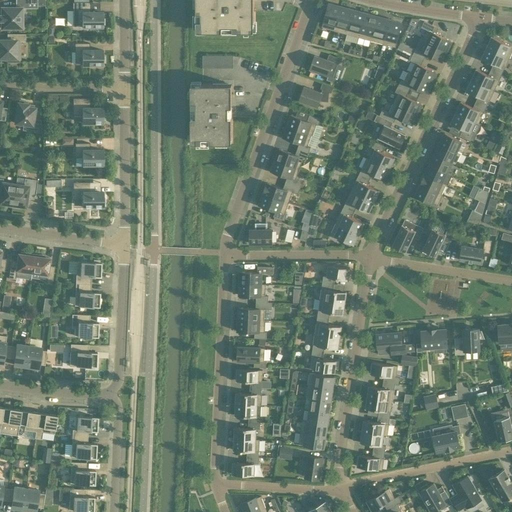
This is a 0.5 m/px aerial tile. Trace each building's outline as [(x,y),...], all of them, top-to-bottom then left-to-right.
[(0,20),(1,20),(1,28),(22,28),(22,7),(26,3),(37,3),(36,0),(22,0),(23,2),(16,2),(16,7),(1,7),(1,15),(0,14),(0,20)] [(253,0),(201,0),(202,1),(197,1),(197,6),(196,6),(196,31),(222,31),(222,26),(233,26),(233,31),(244,31),(244,26),(254,26),(254,21),(254,11),(253,0)] [(88,26),(88,28),(98,28),(98,26),(103,26),(103,24),(104,24),(104,18),(103,18),(103,12),(99,12),(99,2),(72,2),(72,26),(88,26)] [(322,27),(334,30),(341,6),(328,3),(322,27)] [(353,10),(341,6),(334,30),(346,34),(353,10)] [(365,13),(353,10),(346,34),(359,37),(365,13)] [(377,16),(365,13),(359,37),(371,40),(377,16)] [(389,20),(377,16),(371,40),(383,43),(389,20)] [(389,20),(383,43),(394,46),(396,41),(397,41),(398,36),(401,25),(402,23),(389,20)] [(425,41),(446,51),(451,41),(436,33),(438,28),(424,21),(421,27),(430,31),(425,41)] [(407,26),(401,25),(398,36),(402,37),(407,26)] [(25,41),(25,34),(7,34),(7,40),(0,40),(0,57),(7,58),(7,61),(19,61),(19,56),(16,53),(16,48),(19,45),(19,41),(25,41)] [(486,47),(509,58),(511,51),(511,46),(499,40),(500,38),(494,35),(493,37),(492,37),(486,47)] [(415,48),(413,54),(423,59),(426,54),(441,61),(446,51),(425,41),(421,50),(415,48)] [(74,43),(75,64),(88,64),(88,67),(99,66),(99,64),(103,64),(103,62),(104,62),(104,56),(103,57),(103,50),(89,50),(89,43),(74,43)] [(491,69),(502,74),(509,58),(486,47),(481,58),(493,63),(491,69)] [(332,76),(337,64),(338,64),(340,58),(329,54),(327,60),(315,55),(310,69),(329,75),(332,76)] [(408,71),(431,82),(436,72),(421,65),(423,59),(413,54),(410,60),(414,62),(410,72),(408,71)] [(471,80),(494,90),(502,74),(491,69),(488,75),(476,69),(471,80)] [(398,86),(409,91),(411,85),(426,92),(427,92),(428,93),(431,87),(429,87),(431,82),(408,71),(403,81),(401,79),(398,86)] [(486,107),(494,90),(471,80),(466,91),(478,96),(475,102),(486,107)] [(196,95),(191,94),(191,142),(216,142),(221,142),(221,137),(232,137),(232,117),(232,84),(212,84),(201,84),(196,84),(196,95)] [(328,102),(329,92),(322,89),(321,92),(304,86),(299,100),(318,107),(320,101),(328,102)] [(398,93),(393,103),(416,114),(421,103),(406,96),(409,91),(398,86),(395,92),(398,93)] [(103,122),(103,120),(104,120),(104,114),(103,114),(103,108),(89,108),(89,98),(73,98),(73,116),(81,116),(81,122),(89,122),(89,124),(99,124),(99,122),(103,122)] [(40,132),(40,120),(33,119),(35,108),(28,107),(28,104),(27,104),(27,102),(19,100),(19,103),(18,102),(15,123),(24,124),(23,129),(30,130),(30,131),(40,132)] [(475,121),(479,123),(486,107),(475,102),(473,107),(461,102),(456,112),(475,121)] [(382,109),(379,115),(392,122),(394,122),(396,117),(412,124),(416,114),(393,103),(389,112),(382,109)] [(470,131),(475,121),(456,112),(451,123),(463,129),(460,134),(471,139),(474,133),(470,131)] [(350,114),(346,122),(353,125),(356,117),(350,114)] [(392,122),(379,115),(377,114),(375,120),(384,125),(378,137),(399,147),(405,134),(390,127),(392,122)] [(287,126),(313,135),(316,124),(318,125),(321,119),(309,115),(307,120),(291,115),(287,126)] [(299,143),(297,148),(308,152),(311,146),(308,145),(311,135),(313,135),(287,126),(283,137),(299,143)] [(444,133),(439,144),(461,153),(456,151),(461,141),(444,133)] [(375,150),(370,159),(389,168),(394,158),(382,152),(385,146),(374,141),(371,148),(375,150)] [(103,164),(103,162),(104,162),(104,156),(103,156),(103,150),(89,150),(89,143),(75,143),(75,157),(81,157),(81,164),(89,164),(89,166),(99,166),(99,164),(103,164)] [(499,143),(495,151),(502,154),(505,146),(499,143)] [(439,144),(435,154),(456,164),(461,153),(439,144)] [(279,148),(275,160),(299,168),(303,158),(306,159),(308,152),(297,148),(295,154),(279,148)] [(435,154),(430,164),(449,173),(453,163),(456,164),(435,154)] [(384,179),(389,168),(370,159),(365,170),(362,168),(359,174),(369,179),(372,173),(384,179)] [(287,177),(285,182),(300,188),(300,187),(297,186),(299,180),(296,179),(299,168),(275,160),(271,171),(287,177)] [(425,174),(446,184),(442,182),(446,172),(448,173),(449,173),(430,164),(425,174)] [(351,190),(374,201),(379,190),(366,184),(369,179),(359,174),(356,180),(356,179),(351,190)] [(446,184),(425,174),(420,185),(442,195),(441,194),(446,184)] [(5,206),(12,207),(15,184),(2,182),(3,179),(0,178),(0,203),(5,204),(5,206)] [(15,184),(12,207),(19,208),(19,206),(25,207),(27,194),(35,195),(37,180),(24,178),(23,185),(15,184)] [(103,208),(103,204),(105,204),(105,198),(103,198),(103,192),(100,192),(100,182),(73,182),(73,200),(82,200),(82,209),(103,208)] [(267,182),(263,194),(288,203),(292,192),(298,194),(300,188),(285,182),(283,188),(267,182)] [(415,195),(437,206),(442,195),(420,185),(415,195)] [(369,212),(374,201),(351,190),(346,201),(344,207),(354,211),(356,206),(369,212)] [(285,213),(288,203),(263,194),(259,205),(275,210),(273,216),(284,220),(287,214),(285,213)] [(336,223),(358,233),(363,223),(351,217),(354,211),(344,207),(341,212),(336,223)] [(313,213),(310,225),(316,227),(319,215),(313,213)] [(405,219),(392,246),(405,252),(412,236),(418,239),(423,228),(405,219)] [(353,244),(358,233),(336,223),(331,233),(346,241),(345,243),(350,246),(352,243),(353,244)] [(266,224),(256,224),(256,230),(250,230),(250,234),(249,234),(249,239),(250,239),(250,243),(272,243),(272,230),(266,230),(266,224)] [(284,240),(291,241),(293,230),(287,228),(284,240)] [(433,229),(423,249),(423,251),(431,255),(432,254),(436,255),(443,240),(449,243),(454,232),(448,229),(445,235),(433,229)] [(306,241),(308,232),(302,230),(300,239),(306,241)] [(502,238),(511,241),(511,235),(503,233),(502,238)] [(459,259),(482,263),(484,252),(490,253),(492,240),(485,239),(483,248),(475,247),(476,245),(470,245),(470,246),(461,244),(459,259)] [(16,270),(31,272),(34,253),(27,252),(26,255),(18,253),(17,261),(11,260),(8,278),(15,279),(16,270)] [(34,253),(31,272),(31,277),(38,279),(45,283),(45,284),(52,284),(55,266),(49,265),(50,258),(42,257),(42,255),(34,253)] [(75,283),(88,284),(88,276),(100,276),(101,262),(99,262),(99,260),(93,260),(93,262),(76,261),(75,283)] [(322,282),(334,284),(335,278),(348,280),(350,268),(329,265),(327,276),(323,276),(322,282)] [(240,283),(265,284),(261,284),(261,273),(273,273),(273,267),(257,266),(257,272),(240,271),(240,283)] [(295,271),(295,284),(301,284),(303,272),(295,271)] [(322,282),(320,299),(345,303),(346,292),(333,290),(334,284),(322,282)] [(88,292),(88,284),(75,283),(74,305),(99,306),(100,292),(88,292)] [(256,302),(272,302),(268,302),(268,296),(265,295),(265,284),(240,283),(239,295),(256,296),(256,302)] [(320,299),(317,316),(329,318),(330,312),(343,314),(345,303),(320,299)] [(2,302),(1,310),(9,311),(10,303),(2,302)] [(239,307),(238,319),(265,320),(264,320),(264,309),(272,309),(272,302),(256,302),(256,308),(239,307)] [(43,307),(42,315),(49,316),(50,308),(43,307)] [(74,335),(98,337),(98,322),(86,322),(87,315),(72,314),(71,328),(74,328),(74,335)] [(317,316),(314,334),(339,337),(341,326),(328,324),(329,318),(317,316)] [(265,331),(265,320),(238,319),(238,331),(255,332),(254,338),(266,338),(267,331),(265,331)] [(499,343),(511,341),(511,322),(510,323),(510,324),(498,324),(499,343)] [(479,339),(484,339),(485,338),(481,330),(479,330),(479,328),(463,329),(463,337),(454,337),(455,355),(465,354),(465,351),(480,350),(479,339)] [(416,343),(417,351),(424,351),(424,348),(447,346),(446,329),(435,330),(435,329),(428,330),(421,331),(422,343),(416,343)] [(390,353),(405,352),(405,344),(401,345),(400,332),(376,334),(377,338),(375,338),(376,344),(377,344),(378,348),(390,347),(390,353)] [(314,334),(312,351),(324,353),(325,346),(338,348),(339,337),(314,334)] [(6,336),(0,335),(0,362),(2,363),(3,357),(9,358),(10,346),(5,345),(6,336)] [(16,347),(10,346),(9,358),(15,359),(14,365),(26,366),(29,345),(17,344),(16,347)] [(94,366),(96,366),(97,352),(85,352),(85,345),(70,344),(69,365),(88,366),(88,368),(94,369),(94,366)] [(29,345),(26,366),(38,368),(38,364),(44,365),(46,351),(40,350),(41,347),(29,345)] [(266,361),(264,360),(264,348),(238,347),(238,360),(254,361),(254,367),(266,367),(266,361)] [(323,359),(324,353),(312,351),(309,368),(334,372),(336,361),(323,359)] [(401,363),(416,365),(417,357),(402,354),(401,363)] [(395,383),(399,384),(400,377),(396,377),(397,366),(372,362),(371,373),(384,375),(383,381),(395,383)] [(250,387),(261,388),(262,370),(237,369),(237,380),(250,381),(250,387)] [(307,385),(332,388),(334,376),(309,373),(307,385)] [(369,386),(367,397),(392,400),(395,383),(383,381),(382,388),(369,386)] [(491,387),(492,395),(508,391),(505,383),(491,387)] [(307,385),(305,397),(330,400),(332,388),(307,385)] [(236,393),(236,404),(261,405),(261,388),(250,387),(249,393),(236,393)] [(511,405),(511,400),(509,392),(503,394),(507,407),(511,405)] [(424,397),(427,408),(438,406),(436,394),(424,397)] [(311,398),(310,409),(328,412),(330,400),(305,397),(311,398)] [(379,410),(378,416),(390,418),(392,400),(367,397),(366,408),(379,410)] [(451,406),(454,419),(468,416),(465,403),(451,406)] [(248,416),(248,422),(260,422),(260,416),(256,416),(257,405),(261,405),(236,404),(235,415),(248,416)] [(21,410),(3,407),(0,425),(0,426),(1,421),(7,422),(6,427),(18,429),(21,410)] [(302,420),(327,424),(328,412),(310,409),(308,421),(302,420)] [(38,412),(21,410),(18,429),(19,423),(25,424),(24,430),(35,431),(34,438),(35,438),(38,412)] [(38,412),(35,438),(41,439),(42,432),(54,434),(57,415),(38,412)] [(72,429),(72,436),(85,437),(85,430),(97,431),(97,417),(76,416),(76,429),(72,429)] [(364,420),(362,431),(383,434),(383,435),(387,435),(390,418),(378,416),(377,422),(364,420)] [(499,441),(511,438),(511,430),(509,416),(494,419),(499,441)] [(302,420),(300,432),(325,436),(327,424),(302,420)] [(235,427),(234,439),(259,440),(259,439),(255,439),(256,429),(260,429),(260,422),(248,422),(248,428),(235,427)] [(459,425),(452,426),(453,431),(433,436),(433,438),(432,439),(434,448),(436,448),(436,451),(446,449),(446,450),(454,449),(453,448),(460,446),(457,434),(461,433),(459,425)] [(374,444),(373,450),(385,452),(386,446),(382,445),(383,435),(383,434),(362,431),(361,442),(374,444)] [(323,448),(325,436),(300,432),(298,445),(323,448)] [(85,437),(72,436),(71,456),(95,458),(96,443),(84,443),(85,437)] [(247,450),(247,456),(258,457),(259,440),(234,439),(234,450),(247,450)] [(279,458),(291,459),(293,448),(281,447),(279,458)] [(382,470),(385,452),(373,450),(372,456),(359,454),(357,466),(382,470)] [(302,454),(302,456),(301,460),(307,461),(305,476),(319,478),(322,457),(302,454)] [(258,464),(258,457),(247,456),(246,464),(233,463),(233,474),(254,475),(254,464),(258,464)] [(83,470),(83,462),(71,462),(70,483),(94,484),(95,470),(83,470)] [(511,481),(511,482),(504,469),(503,470),(490,477),(494,485),(492,486),(496,493),(498,492),(503,500),(504,499),(511,494),(511,481)] [(467,508),(481,499),(468,476),(453,484),(459,494),(458,496),(459,497),(453,500),(459,510),(466,506),(467,508)] [(441,510),(453,503),(442,485),(441,485),(444,490),(440,493),(434,483),(427,486),(420,491),(424,499),(425,499),(432,511),(439,507),(441,510)] [(13,489),(8,489),(6,500),(12,501),(11,507),(23,509),(26,488),(14,487),(13,489)] [(26,488),(23,509),(35,511),(35,507),(42,508),(44,494),(38,493),(38,490),(26,488)] [(82,496),(82,489),(69,488),(68,510),(85,510),(85,511),(91,511),(93,511),(94,497),(82,496)] [(384,504),(387,509),(401,502),(412,495),(409,489),(394,498),(389,488),(367,500),(372,510),(384,504)] [(244,511),(254,511),(266,508),(261,496),(255,498),(241,503),(244,511)] [(308,511),(327,511),(331,510),(325,500),(308,510),(308,511)] [(401,502),(387,509),(388,511),(397,511),(401,509),(398,504),(401,502)]
